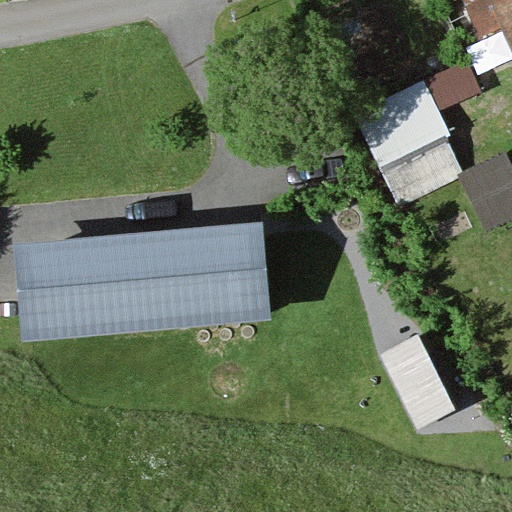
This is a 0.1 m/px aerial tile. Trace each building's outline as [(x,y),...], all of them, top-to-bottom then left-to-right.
[(511,48),(511,0),(450,0),(482,63),(511,48)] [(461,177),(419,88),(357,117),(399,206),(461,177)] [(511,144),(463,164),(486,222),(511,211),(511,144)] [(262,226),(20,251),(29,342),(271,318),(262,226)] [(417,417),(457,400),(425,325),(385,342),(417,417)]
